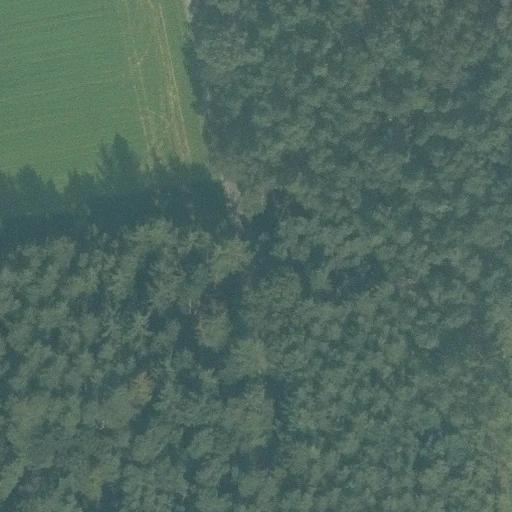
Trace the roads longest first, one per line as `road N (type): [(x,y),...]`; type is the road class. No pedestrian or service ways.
road 1 (tertiary): [(269,511),(262,343),(192,0)]
road 2 (track): [(384,250),(367,276),(351,281),(280,241),(241,236),(0,279)]
road 3 (track): [(511,315),(262,343)]
